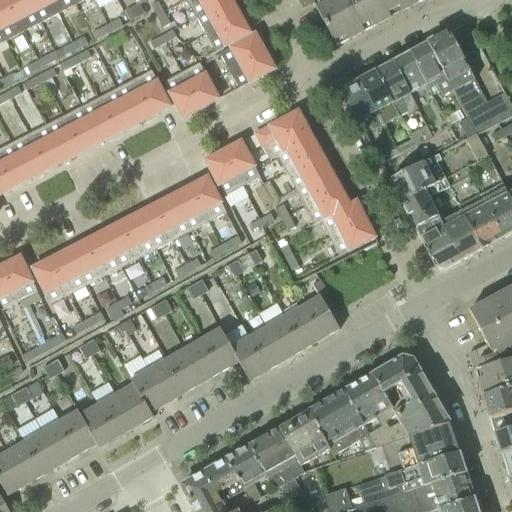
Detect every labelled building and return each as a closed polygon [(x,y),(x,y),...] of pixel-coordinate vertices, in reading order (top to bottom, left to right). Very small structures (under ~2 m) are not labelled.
[(0,0),(0,28),(7,41),(24,33),(6,0),(0,0)] [(6,0),(24,33),(42,23),(30,0),(6,0)] [(30,0),(42,23),(59,14),(51,0),(30,0)] [(51,0),(59,14),(76,5),(73,0),(51,0)] [(196,19),(197,18),(231,0),(188,0),(186,1),(196,19)] [(231,0),(197,18),(206,35),(241,17),(231,0)] [(297,0),(303,10),(315,4),(313,0),(297,0)] [(321,0),(313,0),(315,4),(317,8),(316,8),(337,47),(364,33),(346,0),(330,0),(323,4),(321,0)] [(346,0),(364,33),(391,18),(381,0),(346,0)] [(381,0),(391,18),(420,3),(418,0),(381,0)] [(158,18),(165,14),(159,3),(152,6),(158,18)] [(164,29),(171,25),(165,14),(158,18),(164,29)] [(216,53),(250,34),(241,17),(206,35),(216,53)] [(112,33),(123,27),(119,19),(108,25),(112,33)] [(97,40),(112,33),(108,25),(93,33),(97,40)] [(162,37),(166,44),(177,38),(174,31),(162,37)] [(477,136),(511,117),(511,110),(504,95),(487,103),(475,80),(471,72),(451,32),(429,44),(454,93),(468,119),(477,136)] [(115,47),(127,41),(123,33),(111,39),(115,47)] [(230,72),(265,53),(256,35),(220,55),(230,72)] [(73,43),(77,51),(89,45),(85,37),(73,43)] [(155,50),(166,44),(162,37),(151,43),(155,50)] [(104,53),(115,47),(111,39),(100,45),(104,53)] [(66,57),(77,51),(73,43),(62,49),(66,57)] [(443,98),(454,93),(429,44),(411,53),(428,86),(432,96),(440,92),(443,98)] [(81,65),(92,59),(88,51),(77,57),(81,65)] [(38,61),(42,69),(59,60),(55,52),(38,61)] [(230,72),(240,90),(275,71),(265,53),(230,72)] [(394,62),(411,95),(428,86),(411,53),(394,62)] [(60,65),(63,73),(81,65),(77,57),(60,65)] [(30,75),(42,69),(38,61),(26,67),(30,75)] [(376,71),(400,118),(409,113),(410,117),(420,112),(411,95),(394,62),(376,71)] [(219,100),(216,95),(210,83),(204,73),(200,65),(182,74),(201,110),(219,100)] [(46,82),(57,76),(54,69),(42,75),(46,82)] [(204,73),(210,83),(217,79),(212,69),(204,73)] [(384,126),(400,118),(376,71),(361,79),(384,126)] [(153,117),(171,108),(152,72),(134,81),(153,117)] [(7,87),(19,81),(15,73),(3,79),(7,87)] [(183,119),(201,110),(182,74),(165,84),(183,119)] [(34,88),(46,82),(42,75),(30,81),(34,88)] [(217,79),(210,83),(216,95),(224,91),(217,79)] [(367,119),(373,131),(384,126),(361,79),(347,87),(344,95),(359,122),(367,119)] [(136,126),(153,117),(134,81),(117,90),(136,126)] [(5,94),(9,101),(22,95),(18,87),(5,94)] [(118,135),(136,126),(117,90),(99,99),(118,135)] [(0,106),(9,101),(5,94),(0,96),(0,106)] [(101,144),(118,135),(99,99),(83,108),(101,144)] [(83,153),(101,144),(83,108),(64,117),(83,153)] [(270,161),(278,157),(313,138),(299,112),(257,135),(262,144),(260,145),(263,150),(264,149),(270,161)] [(66,162),(83,153),(64,117),(47,126),(66,162)] [(460,124),(469,141),(477,136),(468,119),(460,124)] [(506,137),(511,134),(511,125),(503,130),(506,137)] [(48,171),(66,162),(47,126),(30,135),(48,171)] [(496,143),(506,137),(503,130),(492,136),(496,143)] [(31,180),(48,171),(30,135),(11,145),(31,180)] [(467,142),(478,163),(489,158),(477,136),(469,141),(467,142)] [(278,157),(287,173),(322,154),(313,138),(278,157)] [(391,138),(372,148),(382,165),(400,156),(396,148),(391,138)] [(400,156),(415,148),(411,140),(396,148),(400,156)] [(255,169),(256,169),(242,143),(224,152),(242,188),(260,178),(255,169)] [(0,161),(14,189),(31,180),(11,145),(0,150),(0,161)] [(225,197),(242,188),(224,152),(206,162),(220,188),(225,197)] [(287,173),(296,190),(331,171),(322,154),(287,173)] [(402,203),(446,180),(437,163),(442,161),(439,156),(437,157),(390,180),(402,203)] [(0,196),(14,189),(0,161),(0,196)] [(295,190),(305,208),(340,189),(331,171),(296,190),(295,190)] [(222,205),(208,179),(191,188),(209,223),(227,214),(222,205)] [(439,216),(437,214),(430,198),(450,188),(446,180),(402,203),(412,222),(424,216),(427,222),(439,216)] [(504,239),(511,234),(511,200),(509,194),(505,190),(504,191),(501,185),(480,196),(504,239)] [(191,232),(209,223),(191,188),(173,197),(191,232)] [(315,226),(321,222),(350,206),(340,189),(305,208),(315,226)] [(504,239),(480,196),(459,207),(462,212),(482,251),(504,239)] [(174,241),(191,232),(173,197),(156,206),(174,241)] [(330,239),(366,220),(357,202),(350,206),(321,222),(330,239)] [(283,221),(290,217),(284,205),(277,209),(283,221)] [(157,251),(174,241),(156,206),(138,215),(157,251)] [(463,261),(482,251),(462,212),(451,218),(446,209),(437,214),(439,216),(463,261)] [(260,221),(264,228),(275,221),(271,214),(260,221)] [(139,260),(157,251),(138,215),(121,224),(139,260)] [(443,271),(463,261),(439,216),(427,222),(424,216),(412,222),(435,269),(443,271)] [(296,228),(290,217),(283,221),(289,232),(296,228)] [(339,257),(375,238),(366,220),(330,239),(339,257)] [(253,234),(264,228),(260,221),(249,227),(253,234)] [(122,268),(139,260),(121,224),(104,233),(122,268)] [(105,278),(122,268),(104,233),(86,242),(105,278)] [(221,247),(225,254),(236,248),(232,240),(221,247)] [(87,287),(105,278),(86,242),(69,251),(87,287)] [(287,261),(294,257),(288,246),(281,250),(287,261)] [(214,260),(225,254),(221,247),(210,253),(214,260)] [(69,296),(87,287),(69,251),(51,260),(69,296)] [(255,267),(263,263),(257,251),(249,256),(255,267)] [(292,272),(300,268),(294,257),(287,261),(292,272)] [(33,285),(34,285),(21,258),(2,267),(19,303),(37,294),(33,285)] [(187,265),(191,273),(202,267),(198,259),(187,265)] [(50,305),(69,296),(51,260),(33,270),(47,296),(50,305)] [(237,277),(245,272),(239,261),(231,265),(237,277)] [(180,279),(191,273),(187,265),(176,272),(180,279)] [(230,281),(237,277),(231,265),(223,269),(230,281)] [(0,307),(2,311),(19,303),(2,267),(0,267),(0,307)] [(152,285),(156,292),(167,285),(163,278),(152,285)] [(201,296),(209,292),(203,281),(195,285),(201,296)] [(313,285),(319,297),(320,297),(327,293),(320,281),(313,285)] [(145,298),(156,292),(152,285),(141,291),(145,298)] [(194,301),(201,296),(195,285),(188,289),(194,301)] [(493,357),(505,352),(511,348),(511,289),(470,312),(488,346),(475,352),(470,354),(476,372),(481,371),(479,361),(493,357)] [(118,304),(121,311),(133,305),(129,297),(118,304)] [(303,307),(322,340),(340,330),(320,297),(319,297),(303,307)] [(165,316),(173,312),(167,301),(159,305),(165,316)] [(125,317),(121,311),(118,304),(107,309),(113,321),(115,323),(125,317)] [(158,321),(165,316),(159,305),(151,309),(158,321)] [(303,351),(322,340),(303,307),(284,318),(303,351)] [(84,322),(88,330),(99,323),(95,316),(84,322)] [(286,361),(303,351),(284,318),(266,328),(286,361)] [(130,336),(137,332),(131,321),(123,325),(130,336)] [(71,329),(75,336),(88,330),(84,322),(71,329)] [(122,340),(130,336),(123,325),(116,329),(122,340)] [(267,372),(286,361),(266,328),(248,338),(267,372)] [(222,373),(239,363),(232,348),(220,329),(202,339),(222,373)] [(250,382),(267,372),(248,338),(232,348),(239,363),(250,382)] [(204,383),(222,373),(202,339),(185,350),(204,383)] [(93,356),(101,352),(94,341),(87,345),(93,356)] [(86,360),(93,356),(87,345),(79,349),(86,360)] [(23,356),(27,363),(43,354),(39,347),(23,356)] [(186,394),(204,383),(185,350),(166,360),(186,394)] [(485,400),(511,391),(511,360),(510,361),(505,352),(493,357),(479,361),(481,371),(476,372),(485,400)] [(409,439),(449,425),(412,361),(402,358),(372,376),(409,439)] [(169,404),(186,394),(166,360),(149,370),(169,404)] [(57,376),(65,372),(58,361),(51,365),(57,376)] [(50,380),(57,376),(51,365),(44,369),(50,380)] [(19,379),(18,377),(24,374),(21,368),(4,377),(8,384),(19,379)] [(151,414),(169,404),(149,370),(132,380),(133,385),(151,414)] [(382,448),(409,439),(372,376),(343,393),(376,449),(382,448)] [(154,418),(151,414),(133,385),(115,395),(135,429),(154,418)] [(26,404),(33,400),(27,388),(19,393),(26,404)] [(511,391),(485,400),(491,421),(511,413),(511,391)] [(18,408),(26,404),(19,393),(12,397),(18,408)] [(367,452),(376,449),(343,393),(309,412),(331,451),(334,457),(361,441),(367,452)] [(118,439),(135,429),(115,395),(98,405),(118,439)] [(100,449),(118,439),(98,405),(81,415),(97,445),(100,449)] [(79,456),(97,445),(81,415),(78,411),(60,422),(79,456)] [(302,468),(331,451),(309,412),(278,430),(304,474),(302,468)] [(511,413),(491,421),(496,436),(511,430),(511,413)] [(61,466),(79,456),(60,422),(42,432),(61,466)] [(459,454),(449,425),(409,439),(382,448),(391,476),(459,454)] [(304,476),(304,474),(278,430),(249,447),(267,479),(275,492),(282,487),(294,480),(295,481),(304,476)] [(511,430),(496,436),(503,457),(511,453),(511,430)] [(44,477),(61,466),(42,432),(24,443),(44,477)] [(27,487),(44,477),(24,443),(7,452),(27,487)] [(223,462),(234,481),(248,506),(251,504),(262,499),(254,486),(267,479),(249,447),(223,462)] [(0,482),(9,497),(27,487),(7,452),(0,456),(0,482)] [(511,453),(503,457),(511,486),(511,453)] [(466,474),(459,454),(391,476),(366,485),(358,488),(364,507),(427,487),(466,474)] [(223,462),(202,474),(188,482),(184,493),(190,504),(193,511),(238,511),(248,506),(234,481),(223,462)] [(347,491),(325,497),(329,511),(439,511),(474,500),(466,475),(466,474),(427,487),(353,511),(347,491)] [(294,480),(282,487),(287,498),(299,493),(294,480)] [(0,511),(10,511),(0,494),(0,511)] [(474,500),(439,511),(477,511),(475,502),(474,500)]
